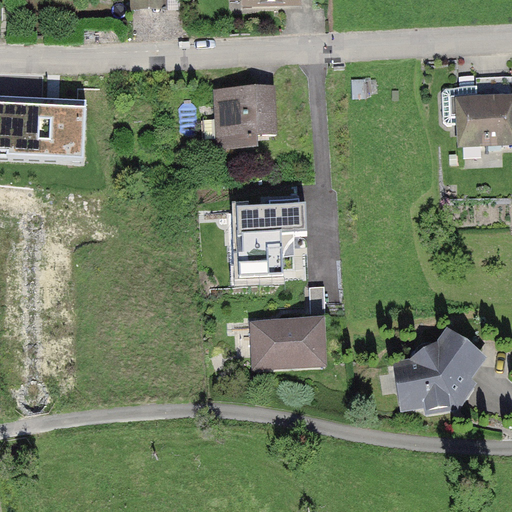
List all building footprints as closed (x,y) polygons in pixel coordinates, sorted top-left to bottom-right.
[(235,0),(236,10),(303,9),(302,0),(235,0)] [(275,94),(215,98),(218,145),(278,141),(275,94)] [(508,103),(454,107),(458,155),(511,151),(508,103)] [(87,110),(0,106),(0,161),(85,165),(87,110)] [(302,210),(301,200),(269,201),(270,211),(228,213),(229,242),(231,242),(232,259),(241,259),(242,282),(284,281),(283,258),(296,258),(295,240),(309,239),(308,210),(302,210)] [(325,289),(310,290),(311,320),(327,319),(325,289)] [(322,326),(255,329),(257,369),(324,366),(322,326)] [(419,367),(399,370),(405,408),(428,405),(429,411),(456,407),(460,403),(458,394),(480,363),(450,340),(438,355),(419,367)]
